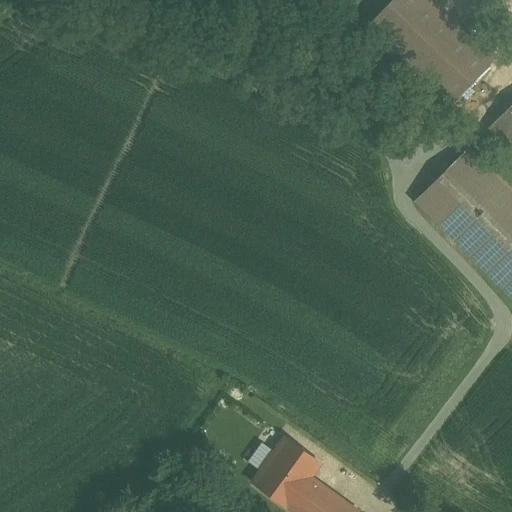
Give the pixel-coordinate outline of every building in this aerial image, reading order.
[(496,57),(437,0),(399,0),(374,25),(392,44),(400,36),(458,95),(496,57)] [(511,107),(491,128),(511,149),(511,107)] [(511,195),(468,151),(417,202),(511,297),(511,195)] [(320,463),(286,438),(254,483),(288,508),(288,507),(294,511),(306,511),(324,488),(310,478),(320,463)] [(357,511),(324,488),(306,511),(357,511)]
